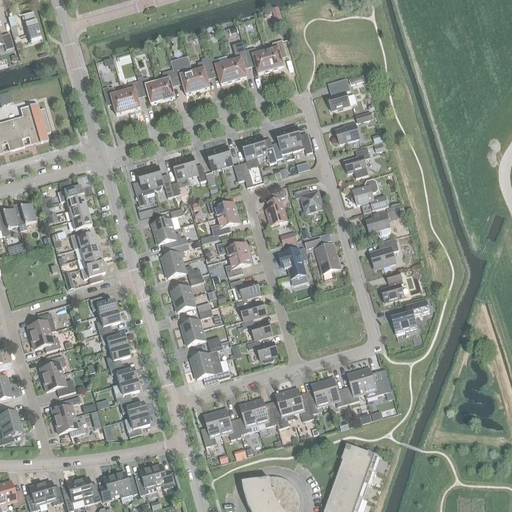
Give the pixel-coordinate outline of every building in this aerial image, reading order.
[(281,20),(280,14),(279,11),(278,9),(272,11),(273,13),(273,15),(275,22),(281,20)] [(41,43),(33,14),(32,14),(33,14),(23,17),(22,17),(30,44),(31,44),(30,43),(40,40),(41,43)] [(18,38),(15,27),(9,29),(12,39),(18,38)] [(0,38),(0,46),(3,45),(5,52),(13,50),(9,35),(0,38)] [(273,51),(265,54),(271,73),(284,69),(281,59),(286,57),(282,42),(272,45),(273,51)] [(243,69),(249,68),(245,53),(243,45),(236,46),(235,56),(236,62),(228,64),(234,84),(246,80),(243,69)] [(258,77),(271,73),(265,54),(257,56),(255,50),(245,53),(249,68),(255,66),(258,77)] [(116,59),(107,61),(109,67),(118,65),(116,59)] [(221,87),(234,84),(228,64),(220,67),(218,61),(214,62),(213,59),(207,61),(211,75),(217,74),(221,87)] [(199,72),(192,74),(198,94),(210,90),(206,77),(211,75),(207,61),(207,60),(201,61),(202,64),(197,65),(199,72)] [(183,69),(173,72),(176,85),(182,84),(186,97),(198,94),(192,74),(185,76),(183,69)] [(171,87),(176,85),(173,72),(163,75),(165,82),(157,84),(163,104),(175,100),(171,87)] [(137,80),(138,84),(142,95),(147,94),(151,107),(163,104),(157,84),(150,86),(148,79),(143,81),(143,78),(137,80)] [(364,84),(362,78),(349,82),(350,88),(364,84)] [(350,95),(346,81),(329,86),(332,98),(327,100),(331,113),(349,108),(346,96),(350,95)] [(130,92),(122,94),(128,114),(140,110),(136,97),(142,95),(138,84),(128,86),(130,92)] [(116,117),(128,114),(122,94),(115,96),(113,89),(109,91),(108,90),(103,91),(107,105),(112,104),(116,117)] [(9,94),(0,97),(0,105),(1,107),(12,104),(9,94)] [(0,156),(3,155),(1,147),(7,145),(9,153),(22,150),(24,149),(22,141),(32,138),(34,146),(48,143),(46,136),(50,135),(44,111),(39,112),(37,106),(29,108),(31,116),(11,122),(0,125),(0,156)] [(373,122),(371,114),(355,119),(357,126),(373,122)] [(359,141),(355,126),(347,128),(348,130),(335,133),(339,147),(359,141)] [(297,129),(286,132),(291,150),(292,154),(304,151),(306,156),(312,155),(309,144),(302,146),(297,129)] [(279,148),(272,150),(276,162),(283,160),(282,159),(282,158),(282,157),(292,154),(291,150),(286,132),(275,135),(279,147),(279,148)] [(262,139),(251,142),(257,160),(266,157),(269,166),(276,164),(276,162),(272,150),(266,152),(262,139)] [(246,163),(257,160),(251,142),(241,145),(246,163)] [(384,152),(382,146),(374,148),(376,155),(384,152)] [(217,152),(222,170),(233,167),(227,149),(217,152)] [(370,160),(367,151),(355,154),(357,160),(344,163),(347,176),(353,174),(356,181),(368,178),(363,162),(370,160)] [(211,173),(222,170),(217,152),(206,155),(211,173)] [(193,159),(182,162),(187,180),(198,177),(200,184),(206,183),(202,170),(197,171),(193,159)] [(177,183),(187,180),(182,162),(172,165),(177,183)] [(246,165),(240,167),(243,179),(250,177),(246,165)] [(299,175),(306,173),(304,166),(297,168),(299,175)] [(244,183),(243,179),(240,167),(233,169),(238,184),(244,183)] [(158,169),(148,172),(153,190),(153,189),(154,192),(157,193),(160,193),(161,190),(160,187),(162,187),(164,186),(158,169)] [(282,179),(288,178),(286,170),(280,172),(282,179)] [(153,190),(148,172),(137,175),(141,188),(134,190),(139,209),(146,207),(144,199),(154,195),(153,190)] [(215,187),(212,175),(205,177),(209,189),(215,187)] [(66,204),(83,199),(80,189),(72,191),(69,183),(59,186),(61,194),(57,195),(60,205),(66,203),(66,204)] [(373,184),(370,183),(366,184),(365,187),(366,190),(353,194),(354,198),(353,199),(352,199),(352,200),(352,201),(351,201),(351,202),(351,203),(352,203),(352,204),(353,205),(354,206),(355,206),(356,206),(357,208),(369,205),(372,214),(389,210),(385,199),(373,202),(371,195),(374,195),(375,192),(373,184)] [(171,187),(174,198),(181,197),(177,185),(171,187)] [(171,187),(164,188),(168,200),(174,198),(171,187)] [(218,194),(216,188),(209,190),(211,196),(218,194)] [(272,203),(280,201),(284,200),(282,193),(270,196),(272,203)] [(322,211),(317,194),(301,199),(306,216),(322,211)] [(69,213),(85,208),(83,199),(66,204),(69,213)] [(46,206),(45,200),(39,202),(40,207),(42,212),(47,210),(46,206)] [(45,201),(48,210),(54,209),(51,200),(45,201)] [(287,224),(280,201),(272,203),(267,204),(269,211),(266,212),(271,228),(287,224)] [(217,221),(236,215),(233,204),(223,207),(221,202),(207,206),(210,216),(215,215),(217,221)] [(12,208),(13,211),(18,228),(20,234),(27,232),(25,226),(36,223),(31,206),(20,209),(19,206),(12,208)] [(406,219),(402,206),(386,211),(390,223),(406,219)] [(88,218),(85,208),(69,213),(72,223),(88,218)] [(7,231),(18,228),(13,211),(2,214),(1,211),(0,211),(0,230),(1,233),(2,239),(9,237),(7,231)] [(184,217),(182,211),(170,214),(171,221),(184,217)] [(149,218),(148,212),(138,214),(140,221),(149,218)] [(390,231),(385,213),(371,217),(372,222),(365,224),(369,237),(390,231)] [(236,215),(217,221),(219,227),(211,229),(214,239),(231,234),(229,229),(239,226),(236,215)] [(91,228),(88,218),(72,223),(75,233),(91,228)] [(152,226),(155,237),(173,232),(170,221),(152,226)] [(309,239),(307,231),(300,233),(303,241),(309,239)] [(170,251),(187,246),(186,240),(178,242),(175,242),(174,235),(173,232),(155,237),(158,248),(166,245),(168,245),(170,251)] [(296,243),(294,235),(280,238),(282,247),(296,243)] [(72,242),(75,252),(96,246),(93,236),(77,241),(72,242)] [(321,247),(319,238),(303,242),(306,251),(321,247)] [(398,253),(395,241),(383,244),(385,251),(370,256),(371,258),(371,260),(371,261),(372,263),(375,272),(395,266),(391,255),(398,253)] [(229,261),(248,256),(245,245),(235,248),(233,242),(216,247),(219,258),(227,255),(229,261)] [(19,254),(25,252),(24,246),(17,248),(19,254)] [(82,260),(99,256),(96,246),(75,252),(77,262),(82,260)] [(189,252),(187,246),(170,251),(172,257),(161,260),(164,271),(182,266),(181,261),(185,260),(183,254),(189,252)] [(340,271),(333,247),(318,251),(321,263),(319,264),(322,276),(340,271)] [(305,277),(298,252),(280,257),(283,269),(285,269),(285,270),(288,271),(290,270),(293,280),(305,277)] [(99,256),(82,260),(85,270),(102,265),(99,256)] [(248,256),(229,261),(230,267),(225,269),(228,280),(243,276),(241,269),(251,266),(248,256)] [(102,265),(85,270),(80,272),(83,282),(88,280),(90,286),(103,282),(101,277),(105,276),(102,265)] [(188,276),(189,282),(201,278),(199,271),(192,273),(191,268),(184,270),(182,266),(164,271),(168,281),(188,276)] [(403,286),(399,274),(386,278),(389,290),(381,292),(385,305),(404,300),(400,287),(403,286)] [(74,291),(69,275),(63,277),(68,293),(74,291)] [(203,285),(201,278),(189,282),(191,288),(203,285)] [(214,287),(221,286),(219,279),(212,281),(214,287)] [(243,288),(241,282),(230,286),(231,292),(233,291),(235,291),(238,303),(260,297),(256,284),(244,288),(243,288)] [(174,304),(192,299),(189,289),(171,294),(174,304)] [(219,305),(226,303),(224,297),(217,299),(219,305)] [(99,319),(116,314),(116,311),(116,309),(116,307),(114,305),(113,302),(103,305),(101,299),(89,303),(92,313),(97,312),(99,319)] [(195,310),(192,299),(174,304),(177,315),(195,310)] [(429,315),(426,302),(405,308),(407,316),(391,320),(395,336),(417,330),(413,319),(422,317),(429,315)] [(249,308),(247,303),(235,306),(237,312),(239,311),(243,324),(266,317),(262,304),(249,308)] [(197,309),(199,315),(211,312),(209,305),(197,309)] [(213,318),(211,312),(199,315),(201,322),(213,318)] [(117,316),(116,314),(99,319),(102,330),(97,331),(99,337),(111,334),(110,328),(120,325),(119,322),(119,320),(119,318),(117,316)] [(30,340),(50,335),(55,333),(50,316),(38,319),(39,325),(27,329),(30,340)] [(181,327),(184,338),(202,333),(199,322),(181,327)] [(254,329),(253,323),(241,326),(243,332),(251,330),(254,342),(272,337),(268,325),(254,329)] [(202,333),(184,338),(187,349),(205,343),(202,333)] [(106,342),(109,353),(126,348),(125,346),(126,343),(126,341),(124,339),(123,337),(113,339),(111,334),(99,337),(101,343),(106,342)] [(52,341),(50,335),(30,340),(34,352),(46,348),(48,354),(60,351),(57,339),(52,341)] [(209,349),(221,346),(219,339),(207,343),(209,349)] [(260,349),(259,343),(247,347),(249,353),(257,350),(260,363),(262,362),(262,364),(265,366),(272,363),(274,361),(273,359),(277,358),(274,345),(260,349)] [(190,361),(193,372),(220,364),(217,354),(223,353),(221,346),(209,349),(210,355),(208,356),(190,361)] [(127,350),(126,348),(109,353),(111,359),(106,361),(109,371),(121,368),(119,362),(129,359),(129,357),(129,354),(129,352),(127,350)] [(39,371),(43,383),(62,377),(60,370),(65,369),(62,358),(50,362),(52,367),(39,371)] [(220,364),(193,372),(197,382),(214,377),(216,377),(218,383),(230,380),(228,373),(223,375),(220,364)] [(95,375),(93,366),(86,368),(89,376),(95,375)] [(123,374),(121,368),(109,371),(111,377),(116,376),(119,387),(136,382),(135,380),(136,377),(135,375),(134,373),(133,371),(123,374)] [(370,371),(358,374),(364,396),(371,394),(373,399),(388,395),(383,380),(373,382),(370,371)] [(350,389),(344,391),(348,406),(359,403),(357,398),(364,396),(358,374),(347,377),(350,389)] [(62,377),(43,383),(46,394),(58,391),(61,398),(75,394),(72,382),(64,384),(62,377)] [(0,391),(8,389),(5,379),(0,380),(0,391)] [(334,381),(322,384),(329,406),(336,404),(337,409),(348,406),(344,391),(337,393),(334,381)] [(137,384),(136,382),(119,387),(122,398),(115,400),(117,406),(119,406),(131,402),(129,396),(139,393),(139,391),(139,388),(139,386),(137,384)] [(317,410),(329,406),(322,384),(311,388),(314,399),(308,401),(312,417),(319,415),(317,410)] [(0,403),(11,400),(8,389),(0,391),(0,403)] [(314,421),(312,417),(308,401),(302,403),(298,391),(287,395),(293,416),(300,414),(303,424),(314,421)] [(278,409),(272,411),(276,427),(278,432),(289,429),(287,424),(286,419),(293,416),(287,395),(275,398),(278,409)] [(55,425),(74,419),(71,408),(81,405),(79,399),(62,404),(64,410),(51,413),(55,425)] [(131,402),(119,406),(122,416),(127,415),(129,421),(146,416),(145,414),(146,411),(145,410),(143,408),(143,405),(133,408),(131,402)] [(276,427),(272,411),(266,413),(262,402),(251,405),(257,427),(264,425),(266,430),(276,427)] [(94,405),(86,407),(88,414),(96,411),(94,405)] [(243,420),(236,422),(241,437),(252,434),(251,429),(257,427),(251,405),(239,408),(243,420)] [(215,415),(221,437),(228,435),(230,443),(241,440),(241,437),(236,422),(230,424),(227,412),(215,415)] [(0,427),(1,429),(18,424),(15,413),(0,417),(0,427)] [(214,439),(221,437),(215,415),(203,419),(207,430),(200,432),(205,450),(216,447),(214,439)] [(146,416),(129,421),(124,423),(129,440),(141,436),(139,431),(149,428),(148,425),(149,422),(149,421),(147,419),(146,416)] [(74,419),(55,425),(58,437),(70,433),(72,439),(84,435),(81,424),(76,425),(74,419)] [(18,424),(1,429),(4,440),(0,440),(0,447),(10,445),(8,439),(21,435),(18,424)] [(356,511),(361,501),(367,503),(367,502),(361,500),(366,487),(372,489),(372,488),(366,486),(371,473),(377,475),(377,474),(371,472),(376,459),(382,461),(382,460),(346,447),(341,462),(343,463),(324,511),(299,511),(300,511),(300,509),(300,504),(300,502),(300,499),(297,493),(296,491),(293,487),(291,485),(290,484),(286,481),(283,480),(281,480),(277,479),(274,478),(271,479),(269,479),(265,480),(263,481),(259,483),(242,485),(244,496),(246,505),(247,509),(247,511),(356,511)] [(246,461),(244,452),(234,455),(236,464),(246,461)] [(149,470),(155,489),(162,488),(163,492),(173,489),(169,475),(163,477),(160,467),(149,470)] [(149,491),(155,489),(149,470),(139,473),(142,483),(136,485),(140,498),(150,496),(149,491)] [(119,497),(120,501),(126,499),(137,496),(133,483),(127,484),(127,482),(124,474),(114,477),(119,497)] [(119,497),(114,477),(103,480),(106,490),(99,492),(103,504),(114,501),(113,498),(119,497)] [(77,483),(82,502),(84,508),(91,506),(101,503),(96,488),(90,489),(90,488),(87,479),(77,483)] [(40,486),(45,506),(52,504),(53,508),(63,505),(59,491),(53,493),(50,483),(40,486)] [(82,502),(77,483),(66,486),(69,495),(63,497),(67,511),(73,511),(72,505),(82,502)] [(11,484),(0,486),(0,487),(6,506),(12,505),(13,510),(25,506),(22,494),(14,496),(11,484)] [(45,506),(40,486),(29,489),(32,500),(26,501),(29,511),(39,511),(40,511),(39,507),(45,506)]
